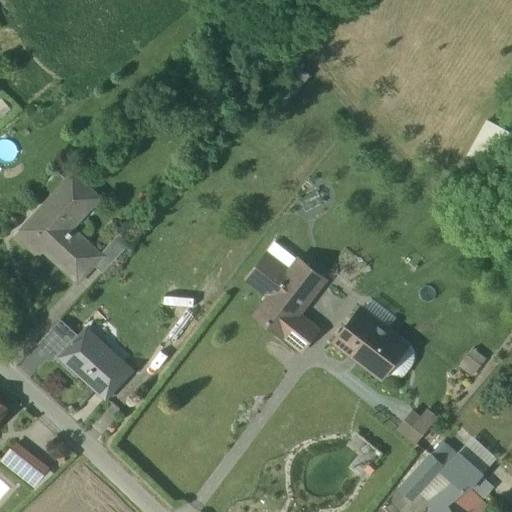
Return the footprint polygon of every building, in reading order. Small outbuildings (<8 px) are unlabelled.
[(73,176),(44,208),(42,206),(14,236),(37,258),(45,250),(78,280),(93,264),(98,259),(97,258),(68,230),(98,198),(73,176)] [(119,234),(97,258),(98,259),(93,264),(103,274),(130,244),(119,234)] [(298,261),(274,243),(266,254),(289,272),(298,261)] [(298,261),(289,272),(266,254),(246,280),(270,298),(256,315),(281,336),(295,317),(324,280),(298,261)] [(361,309),(335,344),(381,379),(387,371),(408,345),(361,309)] [(315,333),(295,317),(281,336),(300,352),(315,333)] [(61,319),(37,345),(76,380),(80,375),(60,358),(54,352),(62,343),(68,349),(80,336),(61,319)] [(68,349),(60,358),(80,375),(106,399),(133,370),(87,328),(80,336),(68,349)] [(68,349),(62,343),(54,352),(60,358),(68,349)] [(413,352),(408,345),(387,371),(397,378),(402,377),(411,366),(414,359),(413,352)] [(470,346),(458,364),(471,373),(484,356),(470,346)] [(511,392),(495,407),(504,418),(511,410),(511,392)] [(474,398),(463,411),(470,417),(481,405),(474,398)] [(416,414),(408,407),(394,424),(414,441),(435,415),(423,405),(416,414)] [(464,445),(454,435),(449,440),(459,451),(464,445)] [(37,462),(16,446),(1,463),(23,480),(37,462)] [(453,459),(440,446),(430,456),(445,470),(454,460),(453,459)] [(457,455),(453,459),(454,460),(445,470),(444,470),(452,478),(465,463),(457,455)] [(430,456),(401,488),(412,498),(441,467),(444,470),(445,470),(430,456)] [(480,476),(465,463),(452,478),(455,480),(466,490),(480,476)] [(455,480),(430,501),(436,510),(446,505),(447,506),(461,495),(466,490),(455,480)] [(473,511),(467,502),(461,495),(447,506),(450,511),(473,511)]
